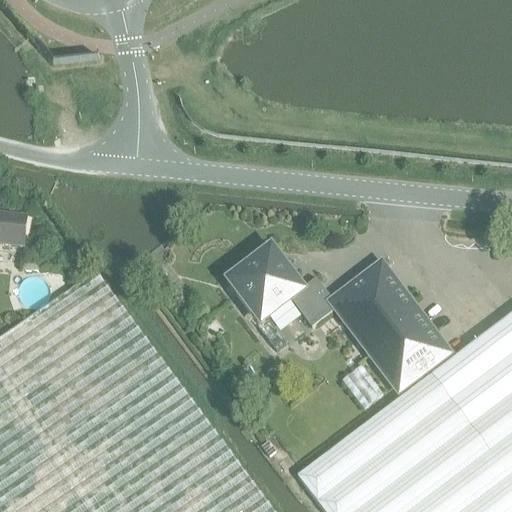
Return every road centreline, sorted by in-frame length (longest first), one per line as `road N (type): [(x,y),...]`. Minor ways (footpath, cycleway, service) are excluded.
road 1 (unclassified): [(136,168),(511,209)]
road 2 (unclassified): [(136,168),(139,106),(117,0)]
road 3 (unclassified): [(0,146),(136,168)]
